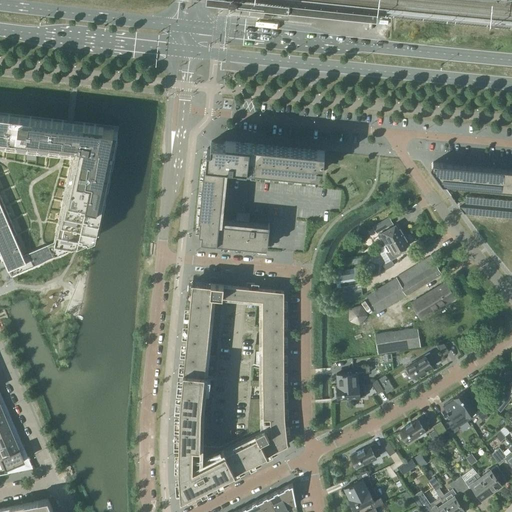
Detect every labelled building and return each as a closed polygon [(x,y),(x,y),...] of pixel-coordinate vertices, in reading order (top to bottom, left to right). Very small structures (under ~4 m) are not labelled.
[(377,0),(377,8),(377,11),(387,12),(388,0),(377,0)] [(362,18),(380,21),(381,14),(363,11),(362,18)] [(103,125),(0,113),(0,250),(11,275),(19,271),(95,239),(97,230),(99,230),(118,140),(116,139),(118,130),(103,128),(103,125)] [(211,141),(210,148),(207,148),(205,161),(204,161),(204,163),(203,175),(203,177),(202,189),(201,189),(201,191),(200,203),(200,205),(199,217),(198,218),(200,219),(199,230),(198,230),(198,232),(201,232),(201,240),(203,240),(215,241),(215,242),(217,242),(229,243),(231,244),(242,245),(253,246),(265,247),(267,247),(269,227),(219,222),(224,165),(232,166),(234,166),(245,167),(247,168),(247,167),(259,169),(261,169),(273,170),(275,170),(287,171),(288,172),(288,171),(300,173),(302,173),(314,174),(316,174),(317,165),(323,166),(323,163),(324,153),(324,151),(225,141),(225,143),(211,141)] [(511,173),(509,173),(469,169),(460,169),(445,167),(445,164),(446,164),(432,162),(429,166),(437,177),(438,178),(438,177),(437,176),(440,176),(443,176),(443,181),(443,182),(442,182),(442,183),(442,182),(441,182),(442,184),(443,184),(444,184),(511,189),(511,173)] [(231,178),(244,179),(245,171),(232,170),(231,178)] [(245,171),(244,179),(256,181),(257,173),(245,171)] [(466,197),(465,203),(489,206),(511,207),(511,200),(497,200),(466,197)] [(511,211),(460,207),(459,207),(464,214),(511,218),(511,211)] [(237,212),(236,220),(248,221),(249,220),(249,214),(237,212)] [(377,233),(391,224),(392,224),(388,218),(388,217),(373,226),(377,233)] [(491,217),(490,230),(496,236),(499,233),(504,238),(511,230),(511,227),(509,224),(509,219),(491,217)] [(384,246),(392,241),(404,235),(403,234),(402,233),(403,232),(401,228),(400,228),(397,223),(392,226),(378,234),(384,245),(384,246)] [(511,230),(504,238),(502,240),(511,251),(511,230)] [(392,241),(384,246),(387,251),(386,252),(390,260),(382,265),(385,270),(394,265),(391,260),(401,254),(399,251),(409,245),(407,240),(407,238),(405,235),(404,235),(392,241)] [(441,274),(430,256),(396,277),(387,283),(367,295),(377,312),(406,294),(406,295),(441,274)] [(359,267),(344,270),(335,271),(338,287),(361,283),(359,267)] [(236,286),(228,285),(192,281),(179,408),(178,467),(180,498),(287,444),(284,417),(284,381),(284,290),(236,286)] [(446,281),(411,302),(421,319),(455,298),(446,281)] [(361,287),(343,294),(346,302),(364,294),(361,287)] [(364,323),(365,306),(350,305),(349,322),(364,323)] [(375,334),(378,354),(416,348),(413,328),(375,334)] [(444,343),(436,344),(443,355),(449,352),(444,343)] [(425,355),(406,367),(413,378),(436,364),(429,353),(425,355)] [(336,386),(344,386),(361,385),(360,372),(352,373),(344,373),(336,374),(337,386),(336,386)] [(386,374),(379,377),(385,391),(391,388),(386,374)] [(472,380),(478,389),(488,383),(482,374),(472,380)] [(503,389),(511,395),(511,374),(508,380),(509,381),(503,389)] [(383,390),(377,379),(371,382),(378,393),(383,390)] [(488,392),(493,396),(499,388),(494,384),(488,392)] [(344,386),(336,386),(337,399),(344,398),(359,397),(358,385),(361,385),(344,386)] [(464,391),(453,398),(468,420),(478,414),(482,420),(488,416),(485,412),(478,402),(473,405),(464,391)] [(468,420),(453,398),(453,399),(443,405),(452,418),(452,419),(447,422),(454,433),(459,429),(458,427),(468,420)] [(412,423),(399,431),(406,442),(429,427),(422,416),(412,423)] [(0,422),(0,434),(15,428),(14,425),(10,427),(7,420),(0,422)] [(432,426),(439,437),(447,431),(440,421),(432,426)] [(0,434),(0,446),(16,440),(12,433),(16,431),(15,428),(0,434)] [(500,431),(495,435),(500,441),(505,437),(500,431)] [(0,446),(0,454),(1,458),(24,448),(23,445),(19,447),(16,440),(0,446)] [(388,441),(382,445),(389,455),(395,451),(388,441)] [(511,444),(502,452),(498,447),(490,454),(499,464),(500,464),(499,463),(506,457),(511,464),(511,444)] [(350,456),(352,459),(355,465),(355,467),(356,467),(378,456),(377,454),(373,447),(372,445),(370,446),(365,448),(358,452),(358,451),(350,456)] [(24,448),(1,458),(0,458),(0,464),(2,470),(24,460),(21,453),(25,451),(24,448)] [(471,454),(466,457),(471,464),(476,460),(471,454)] [(404,474),(418,465),(415,461),(402,470),(404,474)] [(485,482),(481,477),(480,477),(477,472),(465,481),(464,480),(453,464),(447,468),(455,480),(463,491),(471,486),(481,499),(482,498),(484,498),(487,496),(487,495),(491,491),(485,482)] [(496,465),(481,477),(485,482),(491,491),(495,488),(497,489),(500,487),(499,485),(501,484),(498,481),(505,477),(496,465)] [(465,478),(474,472),(472,468),(463,475),(465,478)] [(348,499),(349,499),(373,487),(368,477),(370,476),(367,469),(355,475),(358,481),(357,481),(356,481),(354,483),(351,484),(349,485),(344,488),(349,499),(348,499)] [(430,483),(435,490),(438,487),(440,486),(435,479),(433,477),(428,480),(430,483)] [(463,491),(455,480),(449,484),(452,488),(457,495),(463,491)] [(280,489),(279,490),(288,508),(288,507),(295,504),(296,504),(294,495),(294,496),(294,495),(294,494),(293,493),(294,493),(292,483),(289,485),(284,487),(280,489)] [(373,487),(349,499),(354,511),(369,503),(372,509),(375,507),(383,503),(380,497),(378,498),(373,487)] [(439,497),(444,503),(450,511),(462,511),(463,511),(464,511),(455,497),(457,495),(452,488),(443,494),(438,487),(435,490),(439,497)] [(269,495),(268,495),(276,511),(278,511),(280,511),(287,507),(288,508),(279,490),(278,490),(273,493),(271,493),(272,494),(271,494),(269,495)] [(421,490),(412,496),(423,511),(424,511),(430,508),(432,511),(450,511),(444,503),(439,497),(430,504),(421,490)] [(258,500),(263,511),(276,511),(268,495),(267,496),(263,498),(261,499),(260,500),(258,500)] [(53,511),(48,499),(24,504),(25,511),(53,511)] [(247,505),(247,506),(249,511),(263,511),(258,500),(257,501),(252,503),(250,504),(250,505),(249,505),(248,506),(247,505)]
